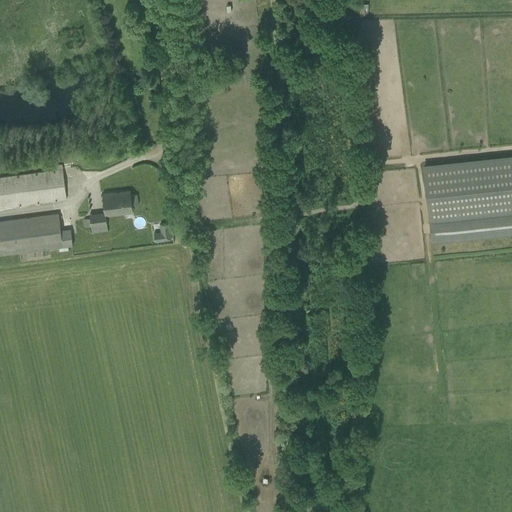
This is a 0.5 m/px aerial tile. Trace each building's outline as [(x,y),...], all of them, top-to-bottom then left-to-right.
[(359,13),(368,13),(368,2),(358,3),(359,13)] [(178,10),(179,24),(188,23),(187,9),(178,10)] [(431,242),(511,233),(511,152),(423,163),(431,242)] [(0,207),(66,199),(62,168),(72,167),(71,163),(55,165),(55,170),(0,176),(0,207)] [(106,215),(133,211),(132,204),(138,203),(137,193),(131,194),(130,189),(102,193),(105,211),(89,213),(90,217),(84,218),(85,226),(91,226),(92,232),(108,230),(106,215)] [(61,229),(58,212),(0,219),(0,253),(72,244),(69,228),(61,229)]
